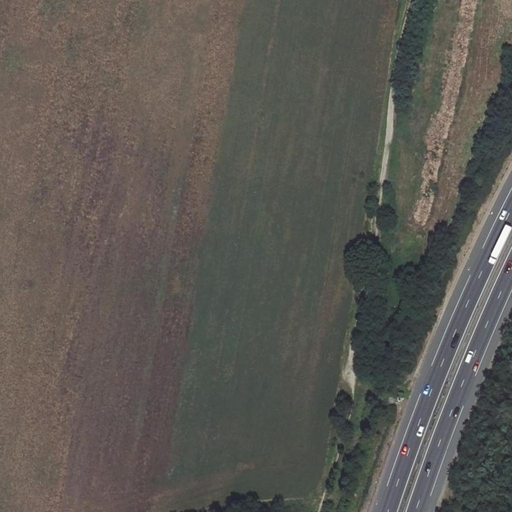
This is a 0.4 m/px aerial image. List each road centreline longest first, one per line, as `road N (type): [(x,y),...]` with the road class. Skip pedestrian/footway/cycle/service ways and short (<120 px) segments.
road 1 (motorway): [(511,209),(387,511)]
road 2 (motorway): [(415,511),(511,273)]
road 3 (track): [(411,0),(390,88),(389,131)]
